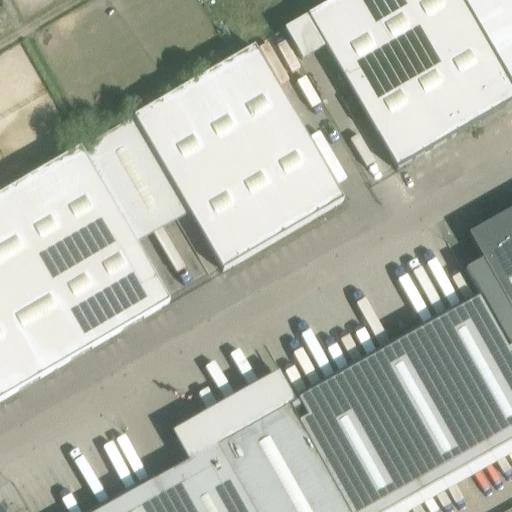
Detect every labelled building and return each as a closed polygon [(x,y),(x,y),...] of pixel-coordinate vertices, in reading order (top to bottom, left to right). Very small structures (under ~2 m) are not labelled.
[(511,0),(338,0),(307,18),(325,49),(340,76),(363,114),(396,172),(457,137),(511,104),(511,0)] [(133,119),(222,273),(343,203),(254,49),(133,119)] [(0,402),(169,304),(80,150),(0,196),(0,402)] [(481,260),(464,270),(480,298),(508,347),(511,345),(511,211),(468,236),(481,260)] [(445,271),(445,248),(417,248),(417,271),(445,271)] [(480,298),(296,401),(306,419),(298,424),(347,511),(389,511),(511,442),(511,345),(508,347),(480,298)] [(188,464),(101,511),(347,511),(298,424),(289,407),(295,404),(282,380),(175,440),(188,464)] [(50,464),(78,511),(83,511),(93,506),(63,456),(50,464)]
